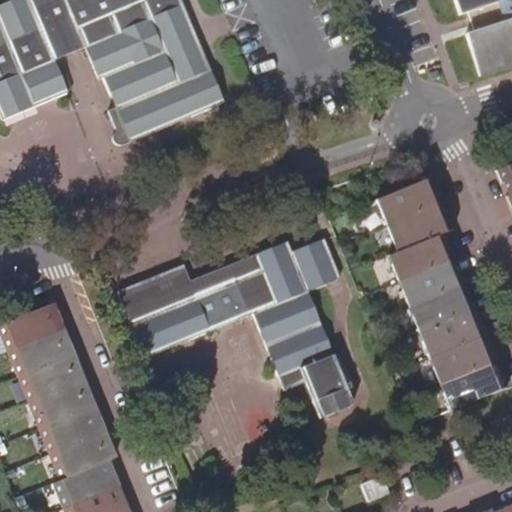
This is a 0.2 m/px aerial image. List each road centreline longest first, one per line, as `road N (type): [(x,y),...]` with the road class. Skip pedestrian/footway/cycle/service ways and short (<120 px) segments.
road 1 (residential): [(155,511),(48,247),(0,263)]
road 2 (residential): [(445,143),(511,283)]
road 3 (residential): [(453,115),(442,100),(424,96),(407,103),(399,120),(418,149),(445,143)]
